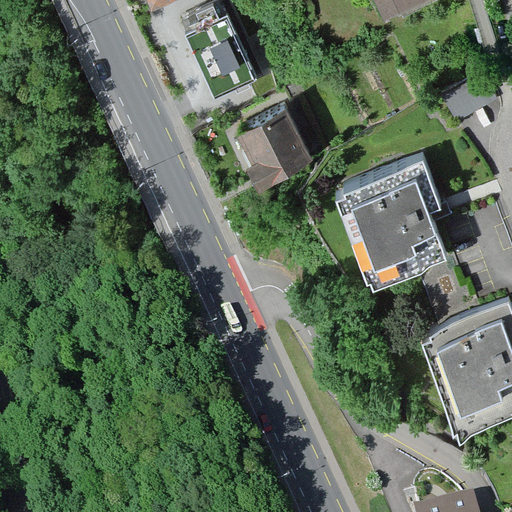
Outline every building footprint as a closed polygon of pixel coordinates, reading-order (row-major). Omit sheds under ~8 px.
[(199,0),(194,3),(201,17),(219,9),(215,0),(199,0)] [(254,0),(230,0),(265,74),(275,67),(254,0)] [(383,0),(392,17),(423,0),(383,0)] [(201,17),(187,24),(216,86),(256,68),(227,5),(219,9),(201,17)] [(442,90),(458,117),(499,93),(482,66),(442,90)] [(241,130),(273,188),(327,158),(296,101),(241,130)] [(353,190),(391,285),(463,257),(448,219),(460,214),(438,157),(353,190)] [(511,303),(437,334),(475,429),(511,413),(511,303)] [(474,511),(471,503),(445,511),(474,511)]
